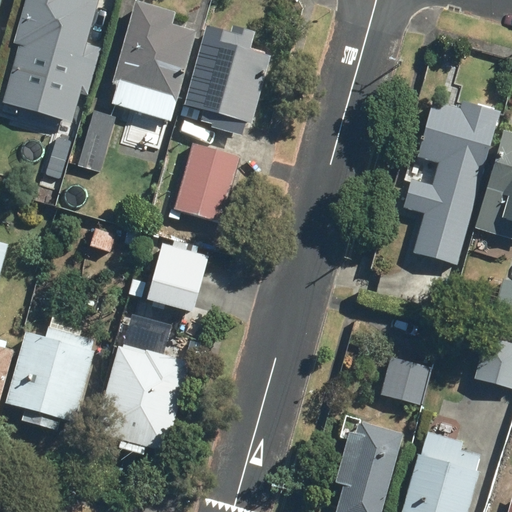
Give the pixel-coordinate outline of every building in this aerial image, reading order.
[(26,0),(14,45),(79,63),(97,0),(26,0)] [(172,15),(136,6),(112,86),(118,87),(113,105),(170,121),(195,32),(170,25),(172,15)] [(232,38),(206,31),(184,109),(203,114),(201,123),(214,126),(213,129),(242,137),(245,124),(249,125),(268,58),(248,53),(253,35),(234,30),(232,38)] [(84,91),(62,86),(52,121),(74,127),(84,91)] [(433,106),(418,159),(437,164),(430,189),(411,183),(402,214),(422,219),(412,256),(455,269),(497,116),(463,106),(461,114),(433,106)] [(113,118),(93,112),(78,167),(98,173),(113,118)] [(511,139),(503,137),(477,231),(511,240),(511,139)] [(191,144),(173,210),(220,222),(238,158),(191,144)] [(115,236),(95,230),(90,247),(110,252),(115,236)] [(186,287),(181,303),(206,309),(219,265),(176,253),(168,282),(186,287)] [(511,282),(503,280),(494,315),(511,320),(511,282)] [(174,310),(137,299),(122,352),(119,351),(95,436),(121,443),(119,451),(143,458),(145,450),(164,454),(189,366),(160,358),(174,310)] [(25,337),(5,406),(26,411),(22,425),(55,433),(59,420),(72,423),(91,355),(87,354),(91,342),(49,330),(46,342),(25,337)] [(511,390),(511,343),(487,338),(476,381),(511,390)] [(0,393),(11,353),(0,349),(0,393)] [(430,371),(391,359),(381,396),(420,407),(430,371)] [(335,511),(379,511),(400,437),(360,425),(356,439),(351,438),(338,484),(343,485),(335,511)] [(418,458),(403,511),(467,511),(477,476),(475,476),(481,454),(463,449),(466,441),(430,431),(422,459),(418,458)]
